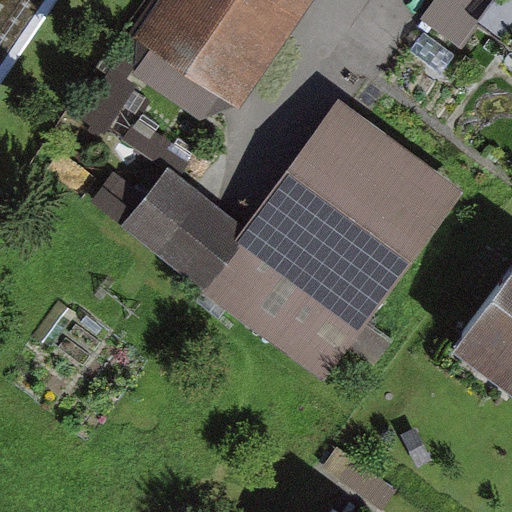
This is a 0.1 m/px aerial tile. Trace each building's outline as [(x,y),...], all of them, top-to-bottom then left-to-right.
[(0,130),(87,0),(0,0),(0,173),(15,152),(0,142),(0,130)] [(186,0),(143,59),(236,127),(328,0),(186,0)] [(511,0),(438,0),(427,14),(463,44),(482,19),(511,41),(511,0)] [(271,239),(191,185),(150,245),(355,386),(476,208),(351,122),(271,239)] [(126,223),(148,189),(118,170),(96,204),(126,223)] [(511,332),(501,348),(511,356),(511,332)]
